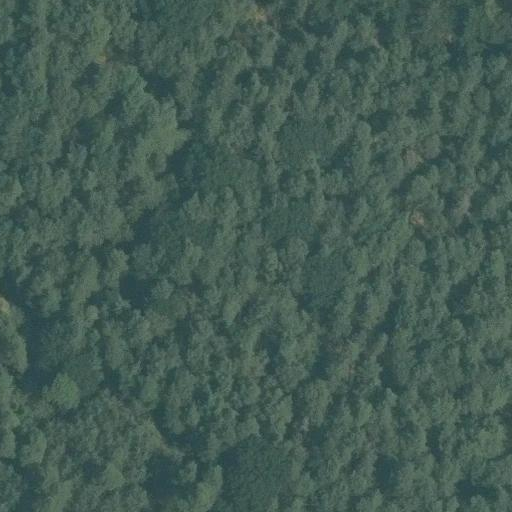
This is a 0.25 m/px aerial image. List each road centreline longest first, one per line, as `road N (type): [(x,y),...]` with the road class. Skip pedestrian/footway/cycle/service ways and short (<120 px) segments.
road 1 (track): [(208,0),(274,72),(417,188),(511,252)]
road 2 (track): [(244,511),(0,314)]
